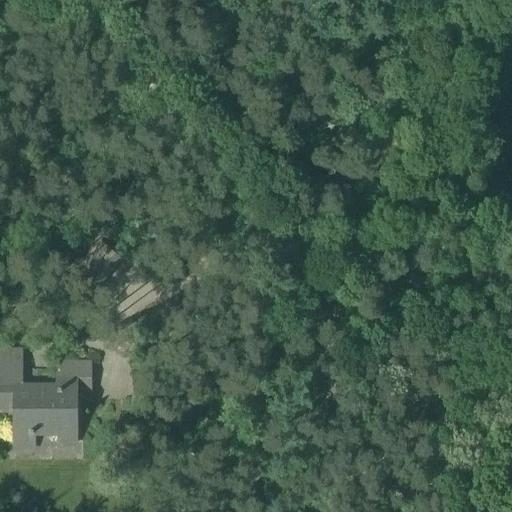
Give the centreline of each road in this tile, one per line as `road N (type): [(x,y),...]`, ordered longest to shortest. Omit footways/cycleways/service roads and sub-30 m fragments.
road 1 (track): [(478,511),(257,204),(88,0)]
road 2 (track): [(433,0),(348,147),(257,204)]
